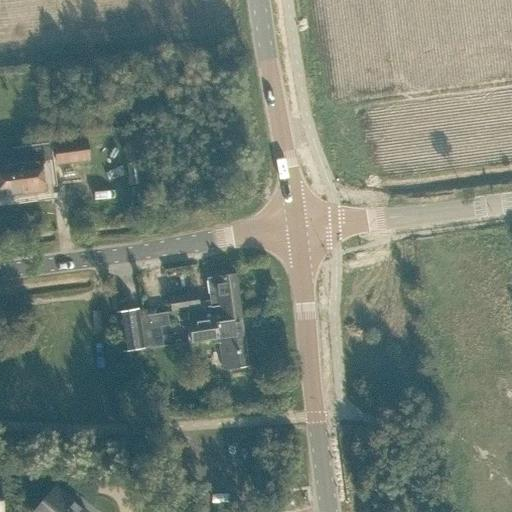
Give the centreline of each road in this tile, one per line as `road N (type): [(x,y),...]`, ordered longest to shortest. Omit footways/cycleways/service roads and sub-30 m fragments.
road 1 (unclassified): [(0,269),(295,229)]
road 2 (tertiary): [(328,511),(295,229)]
road 3 (unclassified): [(295,229),(261,0)]
road 4 (tertiary): [(295,229),(511,201)]
